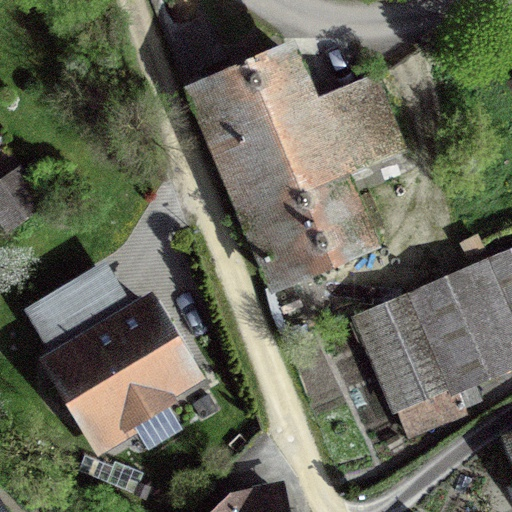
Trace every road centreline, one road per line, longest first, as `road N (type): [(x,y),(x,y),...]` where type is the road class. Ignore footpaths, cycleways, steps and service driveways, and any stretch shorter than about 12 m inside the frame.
road 1 (residential): [(114,0),(125,48),(319,511)]
road 2 (residential): [(311,0),(395,15),(511,4)]
